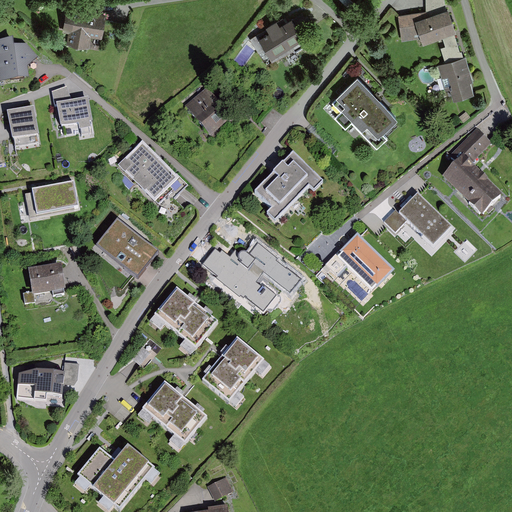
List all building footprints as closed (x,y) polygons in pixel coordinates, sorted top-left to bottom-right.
[(100,13),(69,6),(65,40),(84,45),(86,33),(97,35),(100,13)] [(396,14),(399,31),(417,28),(421,38),(451,27),(445,9),(426,16),(423,10),(396,14)] [(276,25),(255,38),(269,61),(289,48),(293,54),(304,47),(300,39),(290,24),(280,30),(276,25)] [(7,38),(0,39),(0,65),(1,65),(1,76),(23,75),(23,66),(33,56),(20,45),(8,47),(7,38)] [(448,83),(451,97),(471,90),(466,78),(470,76),(462,54),(457,56),(453,43),(442,46),(446,60),(437,63),(443,85),(448,83)] [(393,115),(354,75),(329,100),(338,109),(332,115),(342,126),(349,121),(374,146),(384,136),(379,130),(393,115)] [(67,89),(53,95),(61,132),(78,129),(80,134),(94,132),(88,102),(73,105),(67,89)] [(207,89),(186,108),(209,134),(216,127),(219,130),(238,113),(224,98),(214,107),(211,104),(213,102),(209,98),(212,95),(207,89)] [(39,140),(34,112),(8,117),(13,145),(39,140)] [(453,162),(441,175),(468,200),(466,204),(476,214),(479,211),(482,214),(498,196),(484,182),(486,178),(479,172),(476,174),(470,167),(472,164),(466,159),(472,154),(474,156),(487,141),(475,129),(463,142),(465,146),(456,154),(454,151),(448,157),(453,162)] [(141,144),(118,166),(158,207),(181,184),(141,144)] [(289,153),(252,191),(277,215),(314,177),(289,153)] [(30,195),(35,222),(79,214),(74,187),(30,195)] [(448,227),(415,193),(396,213),(392,209),(382,220),(386,224),(393,232),(404,221),(431,246),(448,227)] [(117,223),(96,250),(137,282),(159,255),(117,223)] [(389,270),(355,236),(340,253),(337,250),(324,264),(334,276),(344,266),(370,289),(389,270)] [(213,253),(203,265),(230,286),(232,282),(239,287),(237,291),(257,307),(267,294),(253,280),(261,271),(288,293),(297,279),(255,244),(246,255),(242,251),(239,251),(236,253),(236,259),(239,262),(236,266),(230,263),(230,257),(220,250),(216,256),(213,253)] [(57,266),(27,271),(30,292),(20,294),(22,303),(33,301),(31,292),(49,288),(50,295),(61,293),(58,270),(57,266)] [(216,324),(177,292),(156,319),(195,350),(216,324)] [(264,363),(238,341),(202,382),(228,405),(264,363)] [(146,345),(134,357),(144,368),(157,355),(146,345)] [(79,364),(65,363),(65,373),(64,385),(74,386),(77,381),(78,375),(79,364)] [(64,385),(65,373),(34,370),(20,373),(17,399),(35,400),(35,398),(46,399),(47,396),(63,398),(64,385)] [(207,419),(165,385),(143,412),(185,446),(207,419)] [(121,511),(153,473),(128,452),(116,467),(100,454),(79,480),(119,511),(121,511)] [(230,492),(223,478),(209,487),(214,500),(230,492)]
